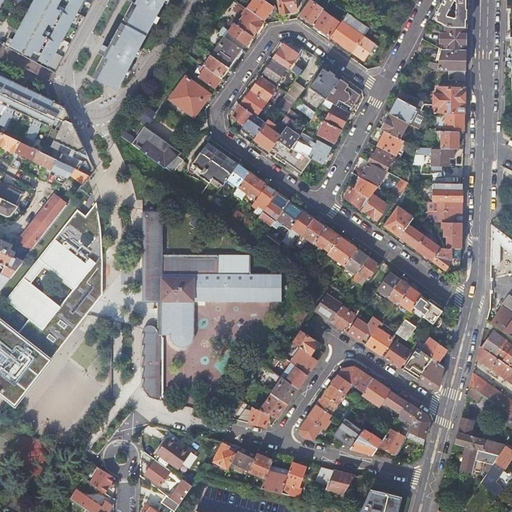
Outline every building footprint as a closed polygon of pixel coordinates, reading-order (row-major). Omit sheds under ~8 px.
[(0,0),(0,19),(10,0),(0,0)] [(38,0),(13,48),(58,72),(96,0),(38,0)] [(117,91),(165,0),(128,0),(133,3),(126,17),(131,19),(124,32),(119,30),(111,44),(116,47),(114,51),(103,45),(101,49),(104,51),(102,55),(104,57),(97,70),(102,73),(98,80),(117,91)] [(273,7),(262,0),(253,0),(247,9),(264,21),(273,7)] [(278,0),(281,15),(290,13),(290,12),(297,11),(294,0),(278,0)] [(442,0),(433,18),(444,24),(449,27),(466,27),(467,0),(442,0)] [(313,24),(323,11),(323,10),(310,1),(300,15),(313,24)] [(264,21),(247,9),(244,14),(245,15),(238,25),(253,36),(264,21)] [(331,37),(341,24),(323,11),(313,24),(331,37)] [(352,52),(364,36),(369,28),(349,14),(341,24),(331,37),(352,52)] [(466,47),(466,27),(449,27),(444,24),(443,33),(441,33),(441,43),(443,43),(443,49),(466,50),(466,47)] [(253,36),(238,25),(232,34),(247,44),(253,36)] [(352,52),(364,61),(376,45),(364,36),(352,52)] [(242,50),(225,38),(204,66),(222,78),(242,50)] [(299,55),(286,46),(282,52),(280,50),(273,58),(287,68),(289,69),(293,63),(299,55)] [(466,50),(443,49),(437,71),(450,71),(465,71),(466,57),(466,50)] [(275,86),(287,68),(273,58),(261,76),(275,86)] [(302,70),(293,63),(289,69),(299,75),(302,70)] [(222,78),(204,66),(203,65),(200,70),(203,71),(198,77),(215,89),(222,78)] [(339,80),(323,69),(310,87),(326,99),(339,80)] [(465,71),(450,71),(450,79),(465,80),(465,71)] [(275,86),(261,76),(251,90),(267,102),(277,87),(275,86)] [(54,130),(65,108),(0,77),(0,103),(9,108),(1,125),(8,129),(16,112),(37,121),(29,139),(36,142),(44,125),(54,130)] [(210,95),(185,77),(170,99),(194,117),(210,95)] [(296,79),(279,105),(289,111),(306,86),(296,79)] [(359,95),(339,80),(326,99),(325,100),(334,105),(350,113),(359,95)] [(446,113),(465,113),(465,88),(452,88),(438,88),(438,95),(434,95),(434,98),(432,98),(432,101),(429,101),(427,101),(426,101),(424,101),(422,102),(401,91),(397,98),(398,98),(427,113),(446,113)] [(267,102),(251,90),(241,105),(253,113),(256,116),(265,104),(270,107),(271,105),(267,102)] [(427,130),(427,113),(398,98),(390,113),(408,123),(422,130),(427,130)] [(253,113),(241,105),(234,115),(246,123),(253,113)] [(350,113),(334,105),(325,122),(341,130),(350,113)] [(70,119),(65,108),(54,130),(60,132),(66,121),(70,119)] [(153,115),(144,108),(138,115),(147,123),(153,115)] [(292,120),(299,125),(305,128),(309,123),(292,110),(287,116),(292,120)] [(256,116),(253,113),(246,123),(241,129),(254,139),(262,128),(255,123),(258,117),(256,116)] [(408,123),(390,113),(382,129),(385,131),(400,138),(408,123)] [(464,131),(465,113),(446,113),(446,119),(443,119),(443,121),(446,121),(446,131),(459,131),(464,131)] [(287,116),(286,116),(282,122),(288,126),(292,120),(287,116)] [(268,119),(262,128),(254,139),(270,150),(280,136),(271,130),(275,124),(268,119)] [(299,125),(292,120),(288,126),(280,136),(270,150),(302,173),(312,159),(309,157),(291,148),(299,136),(294,132),(299,125)] [(66,121),(60,132),(56,142),(80,154),(85,151),(72,124),(66,121)] [(341,130),(325,122),(318,135),(320,136),(319,139),(318,138),(317,140),(332,147),(341,130)] [(182,153),(145,127),(133,144),(166,168),(179,157),(182,153)] [(400,138),(385,131),(378,146),(396,156),(404,140),(400,138)] [(446,131),(442,131),(442,148),(458,149),(459,137),(461,137),(461,133),(459,133),(459,131),(446,131)] [(133,139),(124,132),(121,135),(131,142),(133,139)] [(310,143),(313,138),(303,132),(300,138),(310,143)] [(0,145),(15,152),(15,151),(20,142),(1,133),(0,135),(0,145)] [(332,147),(317,140),(309,157),(312,159),(323,164),(332,147)] [(33,160),(37,150),(20,142),(15,151),(32,161),(33,160)] [(193,173),(195,173),(198,168),(203,172),(199,176),(210,184),(215,177),(224,184),(228,179),(238,165),(210,145),(210,144),(208,143),(190,170),(190,171),(193,173)] [(393,157),(377,149),(374,154),(373,154),(369,162),(386,170),(393,157)] [(454,150),(432,149),(431,165),(450,165),(450,158),(454,158),(454,150)] [(50,173),(57,159),(37,150),(33,160),(44,166),(38,179),(45,183),(50,173)] [(184,161),(179,157),(166,168),(173,173),(180,163),(182,164),(184,161)] [(57,159),(50,173),(57,176),(56,178),(57,180),(63,184),(70,174),(75,168),(57,159)] [(386,170),(369,162),(361,177),(378,186),(386,170)] [(248,172),(238,165),(228,179),(238,187),(248,172)] [(90,176),(75,168),(70,174),(83,185),(90,176)] [(258,179),(248,172),(238,187),(247,193),(258,179)] [(372,194),(375,190),(378,186),(361,177),(355,189),(364,194),(370,198),(372,194)] [(267,185),(258,179),(247,193),(256,200),(267,185)] [(408,183),(402,180),(397,186),(403,191),(408,183)] [(23,194),(0,182),(0,197),(18,205),(23,194)] [(463,184),(434,183),(433,202),(462,202),(463,184)] [(277,192),(267,185),(256,200),(253,206),(257,209),(260,206),(264,210),(277,192)] [(361,199),(364,194),(355,189),(351,186),(345,197),(359,208),(364,201),(361,199)] [(289,201),(277,192),(264,210),(260,216),(272,225),(289,201)] [(389,206),(372,194),(370,198),(362,209),(378,221),(389,206)] [(34,221),(19,242),(33,248),(46,232),(66,206),(53,196),(34,221)] [(18,205),(0,197),(0,212),(5,215),(8,216),(10,215),(18,205)] [(303,211),(289,201),(272,225),(287,235),(292,227),(303,211)] [(429,222),(442,222),(462,222),(462,202),(433,202),(428,201),(428,211),(433,211),(433,214),(424,213),(429,222)] [(51,346),(102,284),(102,254),(102,250),(101,224),(96,203),(83,219),(75,213),(6,301),(29,319),(18,334),(0,320),(0,390),(41,338),(51,346)] [(413,217),(398,207),(385,226),(400,236),(408,225),(413,217)] [(313,219),(303,211),(292,227),(302,235),(313,219)] [(163,212),(142,212),(142,245),(142,268),(163,268),(163,274),(158,274),(154,276),(151,279),(150,282),(150,287),(152,291),(154,293),(158,295),(158,332),(154,328),(151,327),(147,328),(144,330),(142,333),(142,388),(150,398),(162,401),(162,397),(164,397),(164,339),(162,339),(162,336),(170,336),(172,341),(175,344),(179,346),(184,346),(189,344),(193,341),(193,337),(194,301),(281,300),(281,274),(249,273),(249,254),(163,255),(163,212)] [(326,228),(313,219),(302,235),(314,244),(315,242),(326,228)] [(462,222),(442,222),(442,229),(445,229),(445,236),(462,236),(462,222)] [(511,240),(502,233),(491,224),(491,241),(500,241),(511,250),(511,297),(510,296),(502,306),(504,308),(493,324),(511,337),(511,240)] [(424,237),(408,225),(400,236),(416,248),(424,237)] [(340,238),(326,228),(315,242),(322,248),(323,247),(330,252),(340,238)] [(441,249),(424,237),(416,248),(433,260),(441,249)] [(357,250),(340,238),(330,252),(329,254),(346,266),(357,250)] [(9,244),(0,240),(0,263),(5,266),(1,273),(11,278),(23,262),(14,256),(15,254),(14,252),(10,250),(11,248),(9,244)] [(293,248),(283,240),(278,248),(288,255),(293,248)] [(452,249),(441,249),(433,260),(446,270),(452,261),(452,249)] [(368,258),(357,250),(346,266),(357,274),(368,258)] [(379,266),(368,258),(357,274),(353,280),(357,283),(363,276),(369,280),(379,266)] [(400,280),(390,273),(378,289),(381,291),(381,293),(386,297),(387,296),(389,297),(400,280)] [(410,288),(400,280),(389,297),(399,304),(400,303),(410,288)] [(102,296),(102,284),(51,346),(41,338),(0,390),(0,394),(15,406),(102,296)] [(423,296),(410,288),(400,303),(411,312),(414,308),(423,296)] [(331,321),(342,305),(343,304),(326,293),(315,310),(331,321)] [(443,311),(423,296),(414,308),(424,316),(423,317),(433,325),(433,324),(439,328),(444,320),(439,317),(443,311)] [(356,315),(342,305),(331,321),(346,330),(356,315)] [(372,335),(380,322),(374,317),(368,326),(358,318),(348,332),(362,341),(367,332),(372,335)] [(416,327),(406,320),(397,333),(407,340),(416,327)] [(366,344),(381,354),(392,338),(380,330),(384,324),(380,322),(372,335),(366,344)] [(319,344),(299,331),(292,342),(301,348),(311,355),(319,344)] [(494,332),(483,348),(511,368),(511,346),(507,342),(507,341),(494,332)] [(444,367),(448,351),(431,338),(422,351),(432,358),(444,367)] [(411,351),(395,341),(384,357),(400,367),(411,351)] [(511,383),(511,368),(483,348),(480,346),(477,359),(511,383)] [(301,348),(290,363),(308,375),(318,360),(311,355),(301,348)] [(418,379),(432,358),(422,351),(418,349),(403,369),(418,379)] [(444,367),(432,358),(418,379),(432,389),(439,386),(444,367)] [(274,368),(272,371),(276,374),(282,378),(298,389),(308,375),(290,363),(288,361),(287,364),(289,366),(283,376),(278,373),(279,371),(274,368)] [(342,369),(339,375),(352,384),(364,393),(373,380),(355,367),(342,369)] [(511,400),(473,372),(470,385),(482,394),(492,401),(511,415),(511,400)] [(339,375),(332,385),(345,394),(352,384),(339,375)] [(282,378),(272,393),(288,403),(298,389),(282,378)] [(391,391),(373,380),(364,393),(363,395),(380,406),(391,391)] [(332,385),(325,395),(338,404),(345,394),(332,385)] [(482,394),(470,385),(467,395),(477,401),(482,394)] [(272,393),(260,410),(270,415),(277,419),(288,403),(272,393)] [(325,395),(318,404),(331,415),(338,404),(325,395)] [(488,408),(511,425),(511,415),(492,401),(488,408)] [(427,415),(408,403),(400,415),(401,416),(399,418),(404,421),(406,419),(411,424),(410,431),(425,437),(430,422),(427,415)] [(318,404),(308,418),(322,427),(325,429),(331,421),(328,419),(331,415),(318,404)] [(245,409),(238,420),(266,427),(270,415),(260,410),(253,407),(252,412),(250,411),(250,410),(245,409)] [(474,420),(462,417),(455,443),(466,446),(500,454),(506,445),(470,435),(474,420)] [(322,427),(308,418),(300,429),(303,436),(314,439),(322,427)] [(351,448),(363,431),(346,419),(344,423),(334,435),(351,448)] [(380,445),(383,441),(371,432),(370,434),(364,429),(363,431),(351,448),(351,449),(374,455),(380,445)] [(406,438),(390,429),(383,441),(380,445),(398,454),(406,438)] [(178,470),(191,451),(182,445),(180,448),(167,439),(156,454),(178,470)] [(228,470),(236,453),(229,450),(230,447),(222,443),(213,462),(228,470)] [(511,457),(511,448),(506,445),(500,454),(495,462),(498,463),(497,465),(499,467),(500,465),(505,468),(511,457)] [(249,471),(256,454),(248,451),(249,449),(239,446),(236,453),(228,470),(234,473),(238,466),(249,471)] [(500,454),(466,446),(460,469),(472,472),(473,468),(482,471),(485,461),(494,463),(495,462),(500,454)] [(266,479),(271,465),(273,460),(256,453),(256,454),(249,471),(266,479)] [(179,478),(155,460),(145,476),(160,486),(168,475),(177,482),(179,478)] [(303,466),(292,462),(289,470),(281,493),(284,494),(288,484),(291,485),(287,495),(299,498),(302,488),(299,487),(302,479),(299,478),(303,466)] [(281,493),(289,470),(271,465),(266,479),(262,488),(281,493)] [(115,478),(99,468),(90,485),(105,494),(115,478)] [(327,486),(334,470),(322,468),(316,481),(327,486)] [(363,478),(334,470),(327,486),(326,489),(339,492),(341,489),(345,490),(348,486),(356,488),(363,478)] [(191,487),(183,481),(170,499),(179,505),(191,487)] [(503,490),(496,482),(488,490),(496,497),(503,490)] [(394,511),(398,496),(371,489),(360,511),(394,511)] [(101,508),(75,490),(70,499),(90,511),(108,511),(112,506),(105,501),(101,508)] [(173,511),(179,505),(170,499),(167,496),(161,503),(173,511)]
